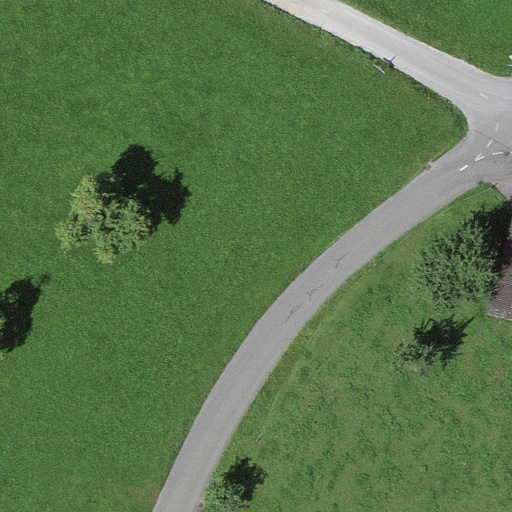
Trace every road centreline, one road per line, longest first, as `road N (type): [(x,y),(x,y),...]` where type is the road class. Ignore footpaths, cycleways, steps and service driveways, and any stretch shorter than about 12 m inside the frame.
road 1 (residential): [(511,130),(363,242),(262,349),(176,511)]
road 2 (track): [(288,0),(478,93),(511,126)]
